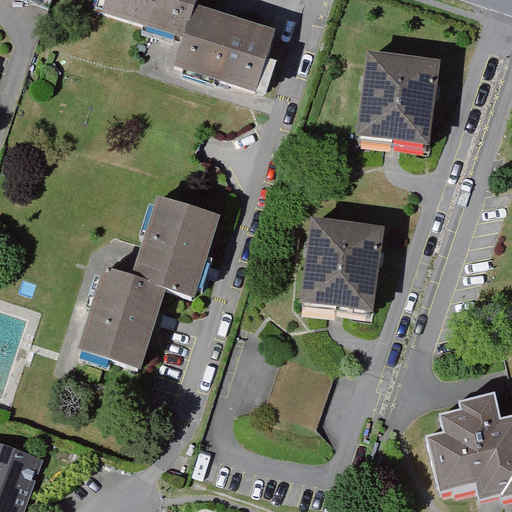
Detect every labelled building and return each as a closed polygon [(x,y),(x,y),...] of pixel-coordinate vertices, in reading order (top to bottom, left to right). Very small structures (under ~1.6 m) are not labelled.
[(201,41),(192,68),(274,94),(295,30),(213,3),(213,0),(121,0),(117,14),(201,41)] [(454,64),(383,56),(374,138),(445,146),(454,64)] [(120,265),(92,351),(155,371),(181,290),(209,299),(235,218),(173,198),(148,274),(120,265)] [(401,230),(327,218),(314,299),(388,311),(401,230)] [(511,399),(511,397),(476,406),(478,413),(458,419),(462,436),(439,442),(455,499),(490,489),(494,505),(511,500),(511,399)] [(0,511),(28,511),(48,462),(0,443),(0,511)]
